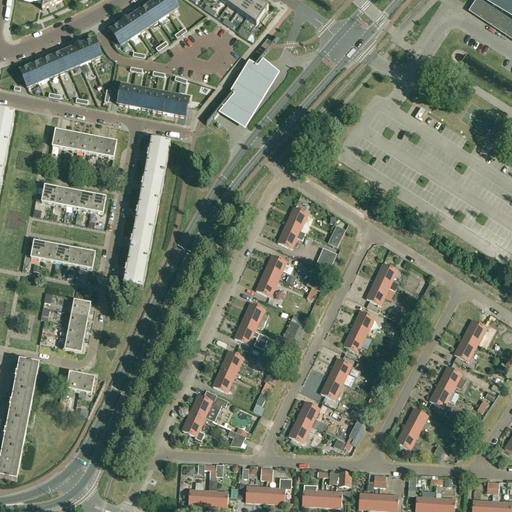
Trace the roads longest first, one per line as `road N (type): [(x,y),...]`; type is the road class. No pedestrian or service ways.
road 1 (primary): [(74,489),(203,229),(355,48)]
road 2 (primary): [(339,37),(223,175),(104,414),(61,478)]
road 3 (residential): [(137,124),(89,367),(8,352)]
road 4 (residential): [(152,449),(275,182),(284,178)]
road 5 (residential): [(265,460),(371,228)]
road 6 (residential): [(372,467),(462,286)]
road 7 (residential): [(0,97),(137,124)]
road 8 (residential): [(0,55),(124,0)]
